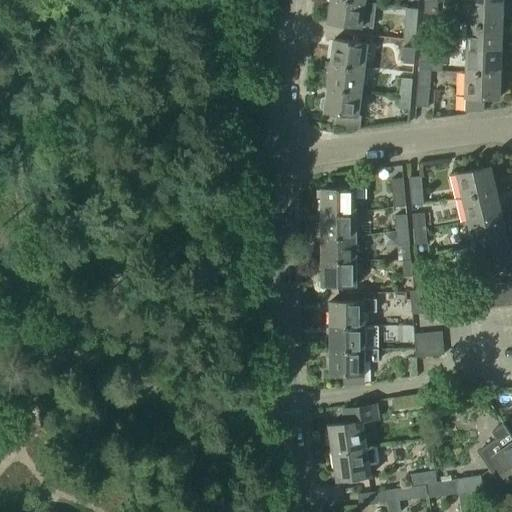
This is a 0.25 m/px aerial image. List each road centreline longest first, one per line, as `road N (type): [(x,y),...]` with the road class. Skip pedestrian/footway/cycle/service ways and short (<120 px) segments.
road 1 (residential): [(299,511),(278,319),(279,157)]
road 2 (residential): [(279,157),(511,131)]
road 3 (residential): [(279,157),(293,0)]
